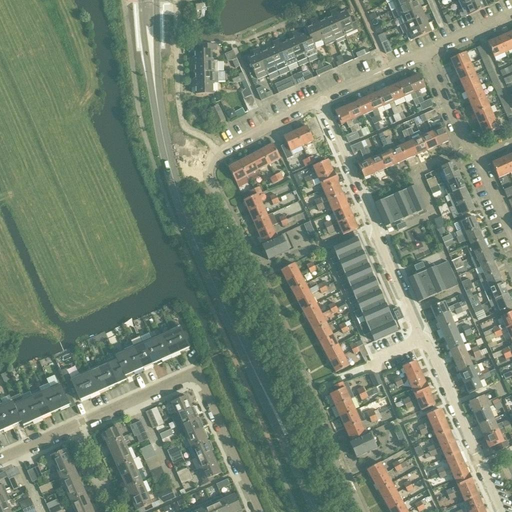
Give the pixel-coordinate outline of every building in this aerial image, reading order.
[(416,0),(398,0),(392,3),(396,10),(417,1),(416,0)] [(461,0),(459,1),(462,9),(482,0),(461,0)] [(482,0),(462,9),(466,17),(487,7),(483,0),(482,0)] [(399,18),(421,9),(417,1),(396,10),(399,18)] [(421,9),(399,18),(402,26),(424,17),(421,9)] [(337,10),(333,12),(342,32),(344,35),(357,29),(352,17),(349,18),(345,11),(338,14),(337,10)] [(332,17),(325,20),(331,34),(333,37),(335,41),(344,37),(344,35),(342,32),(333,12),(330,13),(332,17)] [(424,17),(402,26),(406,34),(427,25),(424,17)] [(317,19),(314,21),(320,36),(323,41),(322,41),(325,47),(335,42),(335,41),(333,37),(331,34),(325,20),(319,23),(317,19)] [(312,26),(305,29),(307,33),(313,46),(313,45),(322,41),(323,41),(320,36),(314,21),(310,22),(312,26)] [(427,25),(406,34),(409,42),(431,33),(427,25)] [(299,32),(295,33),(300,45),(307,59),(317,54),(315,49),(313,45),(313,46),(307,33),(301,36),(299,32)] [(294,39),(287,42),(289,47),(297,63),(307,59),(300,45),(295,33),(292,35),(294,39)] [(511,39),(509,34),(498,39),(505,53),(511,49),(511,39)] [(498,39),(487,43),(493,57),(505,53),(498,39)] [(279,41),(276,42),(279,49),(287,67),(297,63),(289,47),(287,42),(281,45),(279,41)] [(387,41),(381,44),(386,55),(392,52),(387,41)] [(275,48),(268,51),(271,57),(277,72),(287,67),(279,49),(276,42),(273,43),(275,48)] [(190,62),(213,61),(212,51),(217,51),(217,45),(200,46),(201,51),(195,51),(195,58),(190,58),(190,62)] [(476,48),(481,60),(487,57),(482,46),(476,48)] [(259,49),(256,51),(259,58),(267,76),(277,72),(271,57),(268,51),(261,54),(259,49)] [(236,59),(233,51),(225,55),(227,61),(232,60),(236,59)] [(255,57),(248,60),(255,76),(257,80),(257,81),(264,78),(267,76),(259,58),(256,51),(253,52),(255,57)] [(451,60),(456,71),(470,64),(465,53),(451,60)] [(481,60),(486,71),(492,68),(487,57),(481,60)] [(208,73),(218,72),(218,61),(213,61),(190,62),(190,65),(195,65),(195,73),(208,73)] [(456,71),(460,82),(475,75),(470,64),(456,71)] [(511,69),(511,66),(500,71),(502,77),(511,72),(511,69)] [(486,71),(491,81),(496,79),(492,68),(486,71)] [(208,73),(195,73),(195,80),(191,80),(191,84),(200,84),(213,83),(219,83),(218,72),(208,73)] [(308,72),(302,75),(303,77),(305,82),(313,78),(311,74),(309,75),(308,72)] [(301,73),(291,77),(295,86),(298,85),(305,82),(303,77),(302,75),(301,73)] [(408,80),(419,105),(421,108),(422,111),(433,106),(430,100),(423,103),(418,92),(425,89),(419,75),(408,80)] [(460,82),(465,93),(480,86),(475,75),(460,82)] [(506,85),(511,82),(511,75),(503,79),(506,85)] [(291,83),(289,84),(287,79),(282,81),(283,86),(285,90),(293,87),(291,83)] [(491,81),(495,92),(501,90),(496,79),(491,81)] [(397,84),(403,98),(410,95),(415,106),(419,105),(408,80),(397,84)] [(214,94),(213,83),(200,84),(191,84),(191,87),(196,87),(196,94),(214,94)] [(403,98),(397,84),(387,89),(393,103),(393,102),(403,98)] [(465,93),(470,103),(484,97),(480,86),(465,93)] [(260,102),(266,99),(273,96),(271,92),(265,94),(262,87),(255,90),(260,102)] [(376,94),(382,107),(389,104),(394,116),(393,116),(395,123),(401,120),(398,114),(395,108),(396,108),(393,102),(393,103),(387,89),(376,94)] [(495,92),(500,103),(506,101),(501,90),(495,92)] [(379,115),(377,110),(382,107),(376,94),(365,98),(371,110),(372,112),(374,117),(377,123),(381,121),(378,115),(379,115)] [(257,108),(251,95),(242,99),(248,112),(257,108)] [(470,103),(475,114),(489,108),(484,97),(470,103)] [(372,112),(371,110),(365,98),(355,103),(361,116),(372,112)] [(500,103),(505,114),(511,111),(506,101),(500,103)] [(367,127),(360,130),(358,125),(359,125),(356,119),(361,116),(355,103),(345,107),(353,127),(359,139),(369,134),(367,127)] [(216,124),(225,120),(218,106),(209,110),(216,124)] [(349,128),(352,134),(345,137),(348,143),(359,139),(353,127),(345,107),(334,112),(340,126),(346,123),(348,129),(349,128)] [(475,114),(479,125),(494,119),(489,108),(475,114)] [(237,118),(245,114),(242,109),(234,113),(233,110),(227,114),(230,120),(236,117),(237,118)] [(434,110),(424,115),(426,121),(437,117),(434,110)] [(484,136),(499,130),(494,119),(479,125),(484,136)] [(440,124),(430,128),(431,133),(437,147),(448,142),(442,128),(440,124)] [(313,141),(306,127),(295,132),(301,147),(313,141)] [(410,129),(405,131),(408,137),(410,142),(416,156),(427,151),(421,137),(419,132),(413,134),(410,129)] [(286,160),(292,157),(290,152),(301,147),(295,132),(283,137),(286,144),(281,147),(286,160)] [(382,133),(378,135),(383,148),(382,148),(384,153),(379,156),(385,170),(395,165),(384,140),(382,133)] [(421,137),(427,151),(437,147),(431,133),(421,137)] [(384,140),(395,165),(406,160),(400,147),(394,149),(392,144),(391,145),(389,139),(384,140)] [(410,142),(400,147),(406,160),(416,156),(410,142)] [(361,143),(350,147),(353,154),(359,151),(364,162),(357,165),(363,179),(375,174),(369,160),(366,155),(366,154),(364,149),(361,143)] [(272,145),(261,151),(269,165),(280,159),(272,145)] [(261,151),(250,157),(258,171),(269,165),(261,151)] [(370,154),(366,155),(369,160),(375,174),(385,170),(379,156),(373,158),(371,153),(370,153),(370,154)] [(511,155),(503,159),(509,173),(511,172),(511,155)] [(250,157),(239,163),(247,177),(258,171),(250,157)] [(313,157),(307,159),(310,165),(315,163),(313,157)] [(503,159),(492,164),(498,178),(509,173),(503,159)] [(306,184),(332,172),(327,161),(313,167),(315,174),(304,179),(306,184)] [(236,183),(247,177),(239,163),(228,168),(236,183)] [(441,168),(443,171),(448,183),(459,178),(453,163),(441,168)] [(337,184),(332,172),(306,184),(308,189),(320,184),(323,190),(337,184)] [(430,190),(438,187),(434,178),(426,181),(430,190)] [(459,178),(448,183),(442,185),(446,196),(452,194),(464,188),(459,178)] [(323,190),(325,196),(314,201),(316,207),(322,204),(327,201),(328,202),(342,195),(337,184),(323,190)] [(511,186),(503,191),(507,198),(511,195),(511,186)] [(425,211),(415,187),(374,204),(384,227),(393,223),(393,225),(404,220),(403,218),(411,215),(411,217),(417,214),(416,213),(424,209),(425,211)] [(469,200),(464,188),(452,194),(446,196),(451,207),(453,206),(457,205),(469,200)] [(251,198),(249,192),(241,196),(244,201),(251,198)] [(244,201),(248,212),(262,206),(257,195),(256,196),(251,198),(244,201)] [(328,202),(333,213),(347,206),(342,195),(328,202)] [(469,200),(457,205),(453,206),(458,217),(462,215),(462,216),(474,211),(469,200)] [(440,212),(448,209),(446,204),(438,207),(440,212)] [(248,212),(253,223),(267,216),(262,206),(248,212)] [(333,213),(338,224),(352,218),(347,206),(333,213)] [(253,223),(258,233),(271,227),(267,216),(253,223)] [(457,223),(454,225),(457,233),(456,233),(458,238),(466,234),(478,229),(476,226),(477,225),(474,218),(473,219),(473,218),(472,217),(465,220),(466,221),(461,223),(461,222),(457,223)] [(357,229),(352,218),(338,224),(343,236),(357,229)] [(440,218),(434,221),(433,221),(437,230),(438,230),(444,227),(440,218)] [(324,224),(326,229),(332,227),(330,221),(324,224)] [(314,234),(309,223),(303,225),(309,237),(312,236),(314,234)] [(406,229),(404,223),(396,227),(398,232),(406,229)] [(276,238),(271,227),(258,233),(263,244),(264,244),(276,238)] [(458,238),(457,239),(459,244),(469,241),(471,245),(482,240),(478,229),(466,234),(458,238)] [(444,244),(452,240),(449,235),(442,239),(444,244)] [(289,252),(282,237),(277,240),(276,238),(264,244),(264,245),(261,247),(268,261),(289,252)] [(359,248),(356,240),(357,239),(333,249),(336,257),(339,263),(361,253),(363,252),(360,247),(359,248)] [(471,245),(466,247),(471,258),(474,257),(476,256),(487,251),(482,240),(471,245)] [(474,257),(471,258),(475,269),(479,267),(480,267),(492,262),(487,251),(476,256),(474,257)] [(365,261),(361,253),(339,263),(342,270),(345,276),(367,266),(368,266),(366,260),(365,261)] [(454,266),(461,262),(459,258),(451,261),(454,266)] [(483,274),(478,276),(479,280),(480,281),(482,279),(497,273),(492,262),(480,267),(483,274)] [(281,271),(286,282),(299,275),(293,264),(281,271)] [(413,267),(416,273),(424,269),(422,264),(413,267)] [(370,274),(367,266),(345,276),(348,284),(350,289),(373,279),(374,279),(372,273),(370,274)] [(445,292),(443,287),(441,282),(439,277),(437,273),(435,268),(434,268),(435,269),(427,273),(426,271),(416,276),(416,277),(409,281),(408,279),(407,280),(418,303),(445,292)] [(482,279),(480,281),(484,291),(490,289),(495,287),(501,284),(497,273),(482,279)] [(286,282),(292,292),(304,285),(299,275),(286,282)] [(376,287),(373,279),(350,289),(354,297),(356,302),(379,292),(380,292),(377,286),(376,287)] [(310,295),(319,290),(324,287),(322,283),(308,291),(304,285),(292,292),(297,302),(310,295)] [(490,289),(484,291),(489,302),(495,300),(506,295),(501,284),(495,287),(490,289)] [(382,300),(379,292),(356,302),(359,310),(362,316),(384,306),(386,305),(383,300),(382,300)] [(297,302),(303,312),(315,305),(310,295),(297,302)] [(489,302),(491,308),(497,305),(500,311),(504,309),(511,305),(511,303),(510,298),(508,299),(506,295),(495,300),(489,302)] [(473,310),(480,306),(478,302),(471,305),(473,310)] [(444,303),(431,308),(435,319),(448,313),(448,314),(454,311),(452,306),(446,309),(444,303)] [(321,315),(315,305),(303,312),(308,322),(321,315)] [(388,313),(384,306),(362,316),(365,323),(367,328),(391,318),(389,313),(388,313)] [(398,308),(392,311),(397,322),(403,320),(398,308)] [(511,312),(501,317),(504,324),(486,333),(488,337),(494,334),(500,332),(506,329),(506,328),(511,325),(511,312)] [(448,313),(435,319),(440,330),(453,324),(448,314),(448,313)] [(313,332),(326,325),(321,315),(308,322),(313,332)] [(396,331),(392,324),(394,323),(391,318),(367,328),(370,334),(373,342),(397,332),(397,331),(396,331)] [(453,324),(440,330),(445,340),(458,335),(453,324)] [(313,332),(319,342),(332,336),(326,325),(313,332)] [(178,330),(171,333),(180,353),(181,355),(186,352),(185,351),(189,349),(186,341),(182,333),(179,327),(177,328),(178,330)] [(162,335),(161,335),(171,357),(174,356),(174,358),(181,355),(180,353),(171,333),(163,336),(162,335)] [(159,338),(152,341),(162,363),(168,361),(167,359),(171,357),(161,335),(159,336),(159,338)] [(458,335),(445,340),(450,351),(462,346),(458,335)] [(319,342),(324,353),(337,346),(332,336),(319,342)] [(144,343),(142,343),(145,350),(152,366),(155,364),(156,366),(162,363),(152,341),(145,344),(144,343)] [(141,346),(134,349),(144,371),(149,369),(149,367),(152,366),(145,350),(142,343),(140,344),(141,346)] [(368,356),(363,345),(357,348),(352,351),(354,355),(359,352),(362,358),(368,356)] [(324,353),(330,363),(343,356),(337,346),(324,353)] [(462,346),(450,351),(454,362),(467,357),(462,346)] [(126,351),(124,351),(134,372),(134,374),(137,372),(138,374),(144,371),(134,349),(126,352),(126,351)] [(124,351),(115,355),(116,359),(117,359),(117,361),(125,378),(126,379),(131,377),(130,375),(134,374),(134,372),(124,351)] [(348,366),(343,356),(330,363),(335,373),(348,366)] [(467,357),(454,362),(459,373),(472,368),(467,357)] [(109,363),(107,363),(111,372),(117,385),(120,384),(121,386),(127,383),(126,381),(126,379),(125,378),(117,361),(110,364),(109,363)] [(402,368),(406,379),(420,373),(416,362),(402,368)] [(106,366),(99,369),(106,385),(108,389),(109,391),(114,389),(114,387),(117,385),(111,372),(107,363),(105,364),(106,366)] [(472,368),(459,373),(464,384),(482,375),(488,373),(486,368),(480,371),(478,365),(472,368)] [(67,369),(60,372),(69,390),(74,388),(80,401),(84,400),(84,402),(90,399),(90,397),(80,377),(73,380),(72,379),(67,369)] [(91,371),(89,371),(97,390),(99,393),(102,392),(103,394),(109,391),(108,389),(106,385),(99,369),(91,372),(91,371)] [(88,374),(80,377),(90,397),(90,399),(96,397),(95,395),(99,393),(97,390),(89,371),(87,372),(88,374)] [(406,379),(411,390),(425,384),(420,373),(406,379)] [(375,388),(381,385),(376,374),(370,377),(375,388)] [(482,375),(464,384),(469,395),(481,389),(478,382),(480,382),(484,380),(482,375)] [(333,387),(335,392),(330,395),(335,406),(349,400),(354,398),(347,383),(343,384),(342,383),(333,387)] [(59,387),(51,391),(60,411),(61,412),(66,410),(65,408),(69,406),(65,396),(59,384),(58,385),(59,387)] [(411,390),(416,401),(430,394),(425,384),(411,390)] [(376,388),(375,388),(365,393),(359,396),(361,401),(378,394),(376,388)] [(43,392),(41,393),(51,415),(54,413),(55,415),(61,412),(60,411),(51,391),(43,394),(43,392)] [(41,393),(32,397),(33,399),(33,400),(42,419),(42,421),(48,418),(47,416),(51,415),(41,393)] [(435,405),(430,394),(416,401),(421,412),(435,405)] [(176,396),(166,401),(167,405),(171,403),(176,414),(191,408),(186,397),(178,400),(176,396)] [(469,403),(474,415),(488,408),(483,397),(469,403)] [(24,400),(22,401),(30,418),(32,423),(35,421),(36,423),(42,421),(42,419),(33,400),(33,399),(25,402),(24,400)] [(335,406),(340,418),(355,411),(349,400),(335,406)] [(22,403),(14,407),(22,423),(21,423),(22,425),(23,427),(24,429),(30,426),(29,424),(32,423),(30,418),(22,401),(21,401),(22,403)] [(4,404),(2,405),(7,416),(12,427),(15,426),(16,427),(22,425),(21,423),(22,423),(14,407),(14,405),(13,403),(5,406),(4,404)] [(499,403),(494,406),(496,411),(502,409),(499,403)] [(1,408),(0,408),(0,424),(3,431),(4,433),(9,430),(9,429),(12,427),(7,416),(2,405),(0,406),(1,408)] [(191,408),(176,414),(181,425),(196,419),(194,415),(197,414),(193,407),(191,408)] [(156,408),(150,411),(153,416),(157,427),(158,427),(164,424),(159,413),(156,408)] [(479,426),(493,419),(488,408),(474,415),(479,426)] [(367,412),(370,418),(375,416),(373,410),(367,412)] [(431,427),(445,421),(440,410),(427,416),(430,422),(418,428),(420,432),(426,429),(431,427)] [(150,411),(145,413),(147,419),(152,429),(154,428),(156,428),(157,427),(153,416),(150,411)] [(340,418),(345,429),(360,423),(355,411),(340,418)] [(196,419),(181,425),(186,437),(201,430),(203,429),(200,422),(197,423),(196,419)] [(504,428),(501,423),(496,426),(493,419),(479,426),(484,437),(498,431),(504,428)] [(431,427),(436,437),(449,432),(445,421),(431,427)] [(135,424),(139,435),(145,433),(140,422),(135,424)] [(345,429),(350,441),(365,434),(360,423),(345,429)] [(139,435),(135,424),(129,427),(134,437),(139,435)] [(108,445),(122,439),(117,428),(103,434),(108,445)] [(509,447),(506,441),(504,442),(501,436),(506,433),(504,428),(498,431),(484,437),(489,449),(494,447),(497,453),(509,447)] [(201,430),(186,437),(191,447),(205,441),(205,440),(204,437),(207,436),(203,429),(201,430)] [(170,430),(159,435),(162,441),(173,436),(170,430)] [(406,443),(401,431),(395,434),(400,445),(406,443)] [(436,437),(441,448),(454,442),(449,432),(436,437)] [(364,437),(363,436),(365,435),(365,434),(350,441),(351,443),(349,444),(351,448),(352,447),(355,453),(354,454),(356,458),(376,449),(370,434),(364,437)] [(127,450),(124,443),(129,441),(127,436),(122,439),(108,445),(112,456),(118,454),(127,450)] [(205,441),(191,447),(196,458),(210,452),(213,451),(210,444),(207,445),(205,441)] [(441,448),(445,459),(459,453),(454,442),(441,448)] [(142,456),(153,451),(151,445),(140,450),(142,456)] [(169,457),(180,452),(178,447),(167,452),(169,457)] [(55,468),(70,461),(65,450),(50,457),(55,468)] [(128,462),(132,461),(127,450),(118,454),(112,456),(117,467),(128,462)] [(153,451),(142,456),(145,461),(156,456),(153,451)] [(180,452),(169,457),(172,462),(182,458),(180,452)] [(210,452),(196,458),(201,469),(211,465),(215,463),(210,452)] [(445,459),(450,470),(463,464),(459,453),(445,459)] [(60,479),(75,472),(70,461),(55,468),(60,479)] [(126,477),(137,472),(132,461),(128,462),(117,467),(122,478),(126,477)] [(201,469),(198,470),(202,479),(205,484),(213,481),(211,478),(220,474),(215,463),(211,465),(201,469)] [(366,470),(372,480),(385,473),(379,463),(366,470)] [(450,470),(455,480),(468,475),(463,464),(450,470)] [(32,470),(37,480),(43,478),(38,467),(32,470)] [(162,474),(163,473),(161,467),(150,472),(152,478),(162,474)] [(179,479),(190,474),(187,469),(176,473),(179,479)] [(37,480),(32,470),(27,472),(31,483),(37,480)] [(75,472),(60,479),(65,490),(80,483),(75,472)] [(126,477),(122,478),(127,489),(142,483),(137,472),(126,477)] [(162,474),(152,478),(155,484),(166,479),(163,473),(162,474)] [(372,480),(378,490),(391,483),(385,473),(372,480)] [(190,474),(179,479),(181,485),(192,480),(190,474)] [(19,475),(14,477),(19,489),(24,486),(19,475)] [(455,480),(457,487),(446,492),(448,496),(454,494),(459,491),(473,485),(468,475),(455,480)] [(19,489),(14,477),(8,480),(13,491),(19,489)] [(227,480),(216,485),(218,491),(229,486),(227,480)] [(50,483),(38,488),(41,494),(52,489),(50,483)] [(70,501),(80,496),(85,494),(80,483),(65,490),(70,501)] [(132,500),(140,496),(146,494),(142,483),(127,489),(130,497),(132,500)] [(378,490),(383,500),(396,493),(391,483),(378,490)] [(462,497),(464,502),(478,496),(473,485),(459,491),(462,497)] [(163,503),(174,499),(170,489),(159,494),(163,503)] [(10,501),(5,490),(0,492),(0,505),(6,503),(10,501)] [(383,500),(389,511),(402,503),(396,493),(383,500)] [(85,494),(80,496),(70,501),(75,511),(90,505),(85,494)] [(140,496),(132,500),(137,511),(152,505),(148,496),(146,494),(140,496)] [(220,496),(209,501),(213,511),(226,511),(222,501),(223,500),(221,496),(220,496)] [(223,500),(222,501),(226,511),(237,511),(240,511),(234,497),(234,496),(232,496),(231,497),(223,500)] [(464,502),(468,511),(470,511),(482,507),(478,496),(464,502)] [(21,509),(32,504),(30,499),(19,504),(21,509)] [(48,510),(59,505),(57,500),(46,505),(48,510)] [(213,511),(209,501),(198,506),(200,511),(213,511)] [(10,511),(6,503),(0,505),(0,511),(10,511)] [(389,511),(406,511),(402,503),(389,511)]
